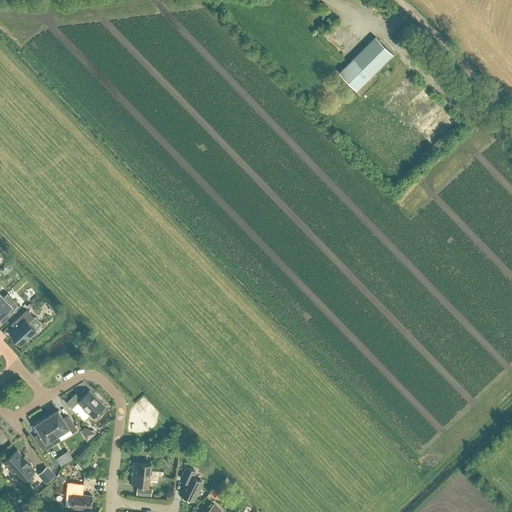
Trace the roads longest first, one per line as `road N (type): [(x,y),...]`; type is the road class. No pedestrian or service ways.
road 1 (residential): [(109,500),(119,398),(91,373),(44,398)]
road 2 (track): [(511,118),(398,0)]
